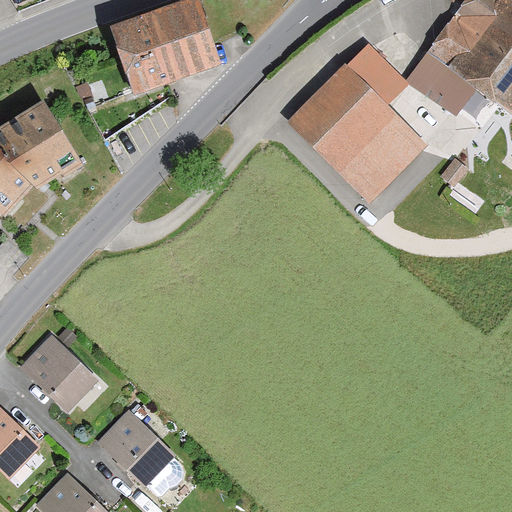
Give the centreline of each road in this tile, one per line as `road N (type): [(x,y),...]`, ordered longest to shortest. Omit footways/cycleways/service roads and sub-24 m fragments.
road 1 (tertiary): [(0,336),(103,219),(325,0)]
road 2 (track): [(511,241),(437,248),(370,219)]
road 3 (secondary): [(126,0),(0,46)]
